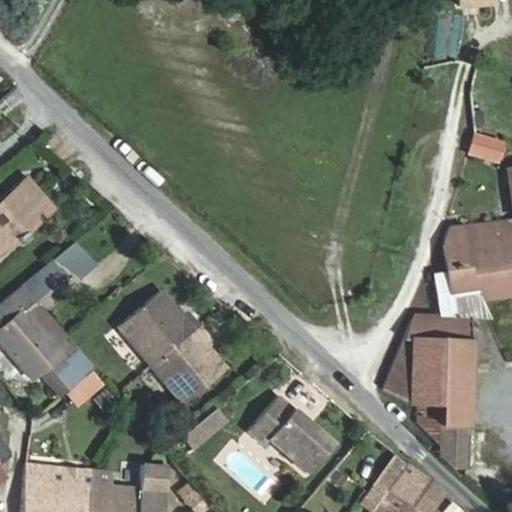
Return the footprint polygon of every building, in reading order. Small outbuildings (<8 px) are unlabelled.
[(455,0),(458,11),(500,3),(499,0),(455,0)] [(493,159),(499,140),(473,134),(469,151),(493,159)] [(0,143),(0,163),(10,155),(0,143)] [(0,252),(53,208),(26,178),(0,200),(0,252)] [(511,284),(511,219),(449,227),(441,247),(445,272),(434,274),(440,315),(453,316),(449,295),(511,284)] [(92,366),(65,335),(36,303),(89,258),(71,242),(0,302),(0,346),(30,383),(38,375),(57,397),(64,391),(92,366)] [(159,290),(115,327),(147,365),(179,403),(223,367),(202,342),(206,339),(195,326),(183,312),(179,315),(159,290)] [(413,315),(382,388),(406,403),(417,403),(441,405),(439,446),(439,456),(452,469),(466,469),(471,353),(478,352),(480,349),(482,342),(481,337),(480,329),(472,316),(453,316),(440,315),(413,315)] [(77,407),(106,382),(92,366),(64,391),(77,407)] [(331,443),(276,397),(245,433),(261,447),(266,441),(306,474),(331,443)] [(439,446),(441,405),(417,403),(415,422),(439,446)] [(219,416),(212,408),(178,437),(188,449),(212,430),(209,425),(219,416)] [(209,425),(212,430),(223,421),(219,416),(209,425)] [(0,472),(0,460),(9,454),(0,440),(0,478),(3,477),(0,472)] [(429,511),(445,490),(406,462),(394,456),(359,503),(370,511),(429,511)] [(90,505),(92,483),(48,479),(49,465),(25,463),(20,511),(84,511),(85,505),(90,505)] [(162,511),(167,466),(141,464),(139,487),(92,483),(90,505),(85,505),(84,511),(162,511)] [(193,492),(185,498),(195,511),(197,511),(204,507),(193,492)]
